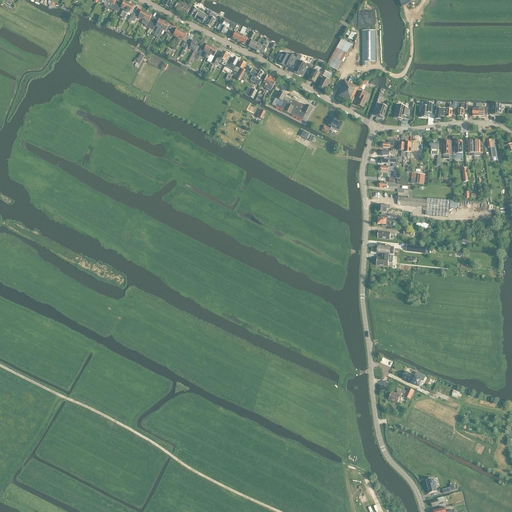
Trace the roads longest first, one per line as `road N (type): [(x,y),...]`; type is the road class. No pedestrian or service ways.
road 1 (residential): [(424,511),(382,447),(372,401),(362,176),(374,125)]
road 2 (residential): [(374,125),(143,0)]
road 3 (track): [(329,100),(352,70),(405,72),(414,16),(425,0)]
road 4 (residential): [(511,133),(488,122),(374,125)]
